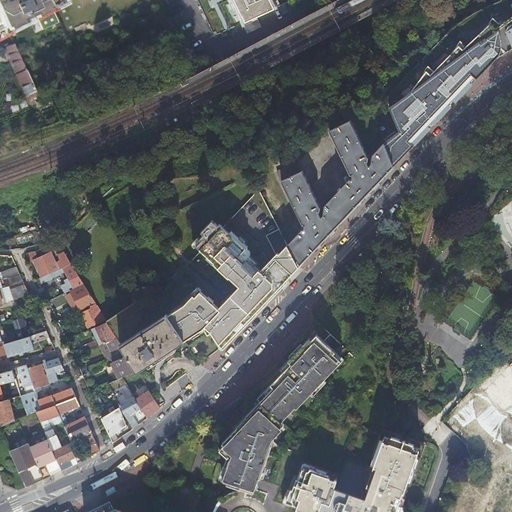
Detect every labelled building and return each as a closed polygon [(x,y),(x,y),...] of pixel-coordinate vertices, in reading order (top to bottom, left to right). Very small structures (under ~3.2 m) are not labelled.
[(20,59),(64,38),(43,0),(0,0),(0,17),(5,29),(12,44),(20,59)] [(66,38),(149,0),(44,0),(50,8),(66,38)] [(197,0),(212,34),(276,6),(273,0),(197,0)] [(384,143),(394,166),(423,134),(422,133),(491,56),(493,58),(494,56),(511,46),(511,15),(492,25),(489,18),(462,47),(457,43),(430,73),(426,69),(403,101),(401,99),(392,105),(395,107),(391,112),(399,131),(396,133),(397,135),(388,143),(387,141),(384,143)] [(28,100),(37,96),(20,59),(12,44),(3,48),(28,100)] [(350,212),(394,166),(384,143),(372,154),(371,163),(369,165),(367,162),(368,158),(350,120),(329,130),(350,175),(352,175),(352,179),(349,179),(325,205),(323,215),(321,217),(319,212),(321,208),(298,162),(277,171),(303,225),(304,225),(305,226),(304,230),(302,230),(288,245),(299,267),(314,251),(350,212)] [(259,188),(223,226),(230,232),(232,230),(239,237),(244,242),(248,246),(247,247),(250,251),(250,254),(250,255),(247,258),(255,265),(260,270),(268,262),(278,252),(279,253),(287,244),(259,188)] [(213,219),(201,231),(204,234),(215,222),(213,219)] [(235,333),(246,322),(250,318),(252,316),(259,308),(281,286),(280,284),(268,262),(260,270),(255,265),(247,258),(250,255),(250,254),(250,251),(247,247),(248,246),(244,242),(239,237),(232,230),(230,232),(223,226),(220,223),(218,225),(215,222),(204,234),(200,238),(202,240),(197,245),(208,256),(209,255),(216,261),(214,263),(229,277),(230,276),(240,286),(219,308),(213,302),(208,297),(201,290),(195,296),(194,294),(185,304),(168,315),(185,340),(192,336),(191,334),(198,330),(199,331),(204,327),(208,334),(211,332),(220,346),(224,342),(225,344),(235,333)] [(278,252),(268,262),(280,284),(281,286),(285,281),(299,267),(288,245),(287,244),(279,253),(278,252)] [(70,264),(66,258),(55,263),(48,248),(40,250),(42,256),(36,259),(33,252),(26,254),(29,262),(33,261),(41,278),(47,275),(70,264)] [(190,261),(181,253),(178,255),(188,264),(190,261)] [(208,256),(206,257),(213,264),(214,263),(216,261),(209,255),(208,256)] [(83,284),(70,264),(47,275),(49,279),(64,272),(69,281),(73,289),(83,284)] [(8,278),(19,275),(15,267),(0,271),(0,276),(1,280),(8,278)] [(22,281),(19,275),(8,278),(10,284),(22,281)] [(73,289),(69,281),(60,286),(64,293),(69,290),(73,289)] [(12,300),(28,294),(23,284),(9,290),(12,300)] [(95,304),(83,284),(73,289),(69,290),(80,310),(86,307),(95,304)] [(196,287),(192,292),(194,294),(195,296),(202,289),(200,287),(199,287),(198,287),(197,287),(196,287)] [(1,290),(5,302),(12,300),(9,290),(8,288),(1,290)] [(153,291),(106,321),(106,322),(107,323),(116,338),(120,344),(167,313),(157,297),(153,291)] [(93,311),(98,309),(95,304),(86,307),(87,310),(79,313),(86,329),(101,321),(97,314),(95,315),(93,311)] [(246,322),(247,324),(261,310),(259,308),(252,316),(250,318),(246,322)] [(167,313),(120,344),(127,355),(137,370),(137,372),(148,365),(175,347),(185,341),(185,340),(168,315),(167,313)] [(13,322),(18,340),(27,337),(21,318),(12,321),(13,322)] [(116,338),(107,323),(106,322),(94,327),(102,345),(106,343),(116,338)] [(49,342),(45,331),(37,333),(39,338),(38,339),(40,345),(49,342)] [(3,344),(7,357),(32,349),(30,341),(32,340),(31,335),(27,337),(18,340),(3,344)] [(309,340),(288,362),(291,365),(283,374),(258,400),(261,402),(247,417),(249,419),(240,429),(238,427),(238,428),(223,443),(225,445),(220,450),(228,457),(228,458),(230,456),(231,458),(228,467),(223,483),(236,487),(253,493),(255,489),(254,488),(258,478),(260,479),(261,477),(263,472),(272,446),(269,445),(271,439),(272,438),(284,425),(282,422),(295,408),(296,410),(310,395),(323,382),(341,363),(333,356),(335,354),(334,354),(316,336),(311,342),(309,340)] [(105,354),(109,363),(110,362),(111,362),(127,355),(120,344),(116,338),(106,343),(102,345),(100,346),(103,353),(105,354)] [(0,366),(9,364),(7,357),(3,344),(2,342),(0,342),(0,366)] [(82,347),(84,353),(91,350),(89,345),(82,347)] [(148,365),(150,367),(176,349),(175,347),(148,365)] [(333,356),(341,363),(343,361),(335,353),(334,354),(335,354),(333,356)] [(111,362),(118,378),(122,377),(137,370),(127,355),(111,362)] [(49,381),(49,384),(56,382),(54,373),(63,371),(58,360),(46,363),(45,360),(42,360),(43,364),(49,381)] [(288,362),(280,371),(283,374),(291,365),(288,362)] [(42,383),(49,381),(43,364),(34,366),(31,367),(26,368),(31,382),(33,381),(33,383),(38,382),(37,380),(40,380),(42,383)] [(23,387),(32,385),(31,382),(26,368),(25,365),(17,368),(23,387)] [(0,383),(14,380),(11,371),(0,373),(0,399),(2,399),(0,388),(0,383)] [(500,377),(475,400),(490,416),(473,432),(483,443),(500,428),(509,437),(511,433),(511,392),(511,391),(511,380),(510,378),(506,383),(500,377)] [(325,384),(323,382),(310,395),(312,397),(325,384)] [(152,412),(160,407),(154,397),(145,383),(142,386),(144,390),(141,392),(142,394),(135,400),(140,408),(145,417),(146,417),(152,412)] [(54,406),(75,397),(71,388),(51,396),(40,399),(37,389),(33,390),(34,393),(40,410),(54,406)] [(121,392),(114,395),(120,406),(126,418),(132,414),(140,408),(135,400),(133,397),(126,401),(121,392)] [(35,412),(40,410),(34,393),(20,397),(22,402),(24,409),(29,407),(31,414),(35,412)] [(79,406),(75,397),(54,406),(60,418),(61,421),(62,425),(64,428),(67,434),(87,424),(84,417),(75,421),(67,425),(66,423),(63,413),(79,406)] [(0,427),(14,422),(9,400),(7,400),(0,402),(0,427)] [(57,420),(60,418),(54,406),(40,410),(35,412),(40,422),(56,417),(57,420)] [(125,426),(120,406),(101,418),(110,437),(125,426)] [(132,414),(126,418),(132,430),(138,425),(132,414)] [(247,417),(237,427),(238,428),(238,427),(240,429),(249,419),(247,417)] [(19,424),(18,421),(0,429),(0,430),(0,432),(19,424)] [(91,432),(87,424),(67,434),(70,442),(91,432)] [(381,430),(374,450),(378,451),(385,431),(381,430)] [(329,473),(303,464),(298,478),(294,477),(290,487),(286,501),(297,505),(296,508),(306,511),(396,511),(397,511),(396,511),(402,494),(403,495),(411,470),(420,444),(411,441),(394,435),(385,431),(378,451),(366,485),(369,486),(365,496),(335,485),(337,479),(328,476),(329,473)] [(39,469),(56,460),(48,442),(47,439),(29,446),(37,466),(39,469)] [(61,472),(72,466),(69,459),(74,457),(69,445),(60,448),(56,439),(48,442),(56,460),(61,472)] [(9,451),(25,488),(33,484),(26,468),(33,465),(34,468),(37,466),(29,446),(27,443),(9,451)] [(92,455),(99,451),(96,443),(93,445),(88,447),(92,455)] [(415,471),(424,445),(420,444),(411,470),(415,471)] [(303,464),(329,473),(330,470),(304,461),(303,464)] [(511,511),(511,463),(502,461),(491,503),(479,499),(475,511),(511,511)] [(298,478),(303,464),(299,463),(294,477),(298,478)] [(248,511),(253,493),(236,487),(223,497),(212,511),(248,511)] [(281,503),(285,504),(286,501),(290,487),(287,487),(281,503)] [(405,496),(403,495),(402,494),(396,511),(397,511),(399,511),(405,496)] [(114,511),(114,510),(110,502),(102,506),(95,509),(88,511),(114,511)]
